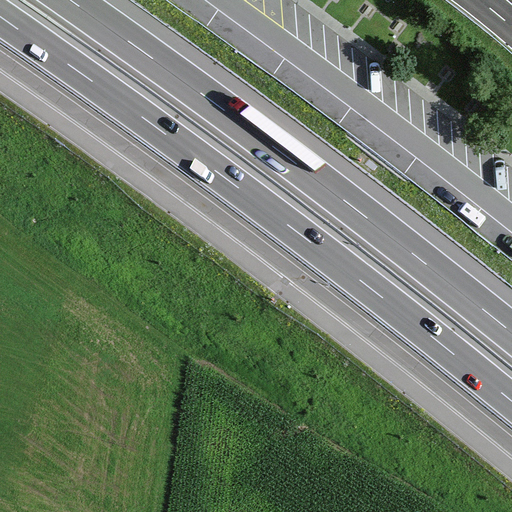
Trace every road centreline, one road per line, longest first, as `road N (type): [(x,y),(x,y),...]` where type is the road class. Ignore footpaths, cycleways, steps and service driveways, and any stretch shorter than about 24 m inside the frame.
road 1 (motorway): [(0,17),(302,235),(511,404)]
road 2 (motorway): [(511,333),(70,0)]
